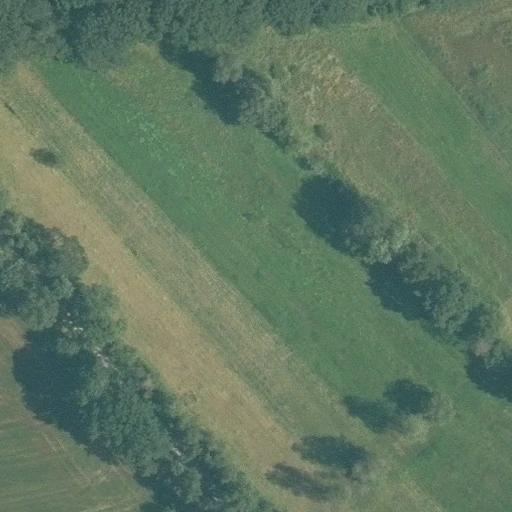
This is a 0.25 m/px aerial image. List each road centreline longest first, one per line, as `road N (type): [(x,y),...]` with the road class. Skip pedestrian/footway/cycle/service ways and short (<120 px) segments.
road 1 (track): [(231,511),(0,241)]
road 2 (track): [(174,0),(0,28)]
